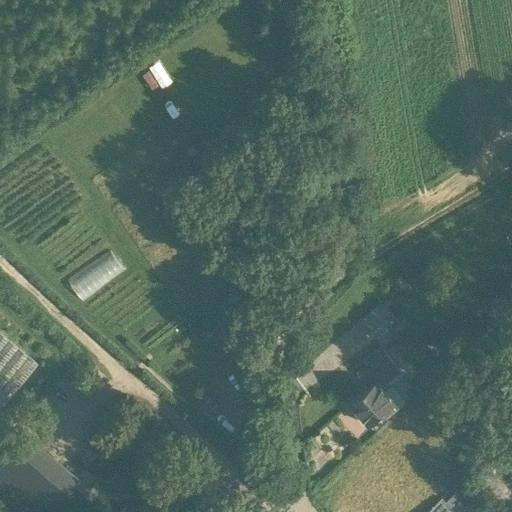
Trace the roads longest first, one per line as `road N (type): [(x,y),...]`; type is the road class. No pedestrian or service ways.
road 1 (track): [(282,511),(0,262)]
road 2 (track): [(511,156),(277,324)]
road 3 (track): [(277,324),(295,511)]
